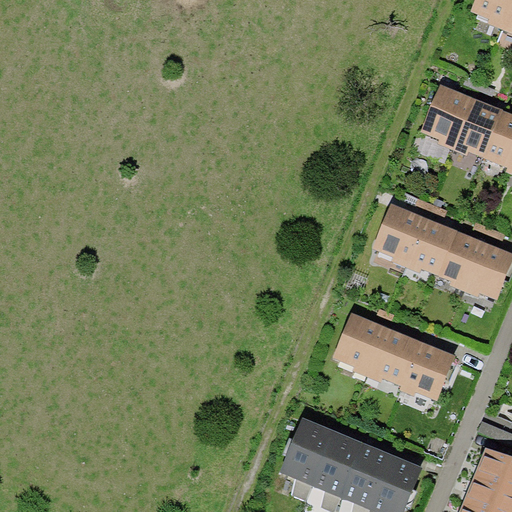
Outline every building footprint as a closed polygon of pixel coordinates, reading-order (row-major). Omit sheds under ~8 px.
[(511,0),(471,0),(465,16),(511,35),(511,0)] [(511,119),(436,88),(415,137),(511,176),(511,119)] [(510,259),(386,207),(366,253),(491,306),(510,259)] [(449,361),(347,316),(326,363),(429,407),(449,361)] [(398,511),(416,470),(295,422),(273,476),(364,511),(398,511)] [(511,437),(478,424),(474,435),(511,449),(511,437)] [(511,511),(511,467),(477,453),(453,511),(511,511)]
